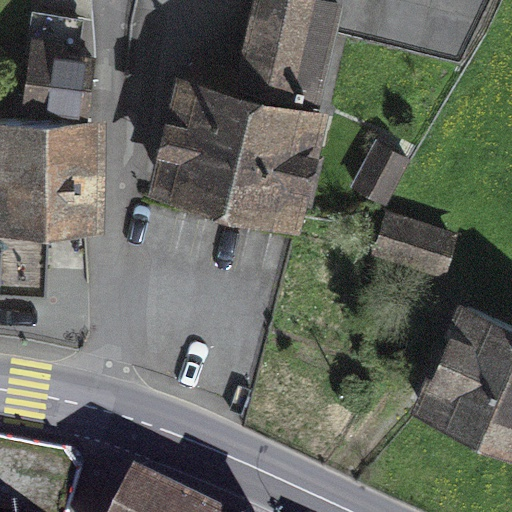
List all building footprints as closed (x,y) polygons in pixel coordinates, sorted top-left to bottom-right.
[(252,0),(235,72),(320,95),(336,28),(343,0),(252,0)] [(343,0),(336,28),(461,54),(488,0),(343,0)] [(28,28),(31,29),(21,101),(90,107),(95,47),(79,43),(83,16),(32,6),(28,28)] [(320,95),(235,72),(179,60),(149,179),(303,218),(329,99),(320,95)] [(107,108),(0,111),(0,290),(44,293),(46,220),(105,219),(107,108)] [(376,136),(351,182),(385,201),(411,155),(376,136)] [(386,208),(372,249),(438,270),(454,230),(386,208)] [(511,313),(459,291),(413,398),(511,444),(511,313)] [(78,451),(0,438),(0,511),(70,511),(86,461),(78,451)] [(226,511),(135,468),(112,511),(226,511)]
